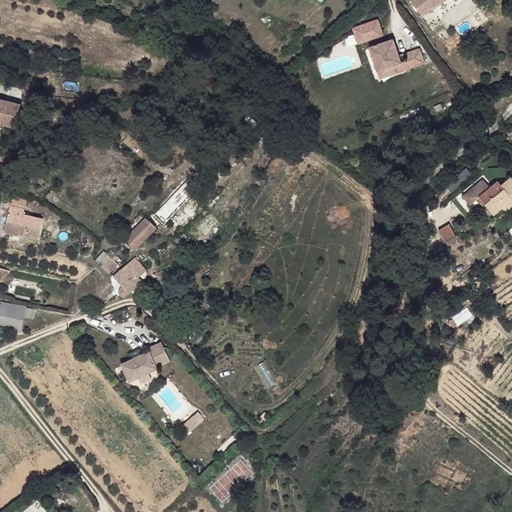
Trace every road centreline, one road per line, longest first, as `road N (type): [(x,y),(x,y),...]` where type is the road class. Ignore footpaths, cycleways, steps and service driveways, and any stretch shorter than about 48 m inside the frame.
road 1 (track): [(0,370),(113,511)]
road 2 (track): [(122,302),(0,351)]
